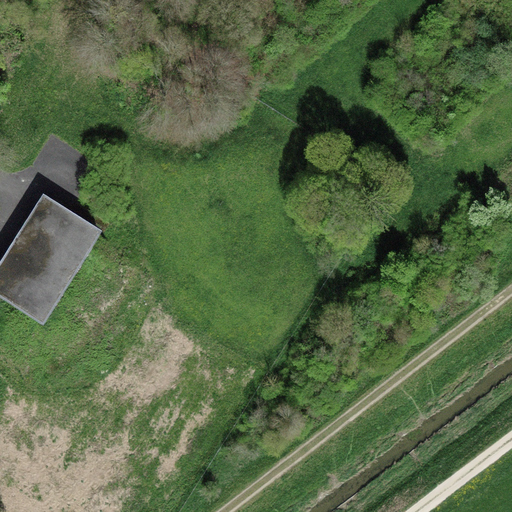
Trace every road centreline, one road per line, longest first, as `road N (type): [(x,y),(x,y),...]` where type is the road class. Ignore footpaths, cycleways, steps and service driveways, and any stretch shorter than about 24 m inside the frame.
road 1 (track): [(224,511),(511,291)]
road 2 (track): [(511,438),(415,511)]
